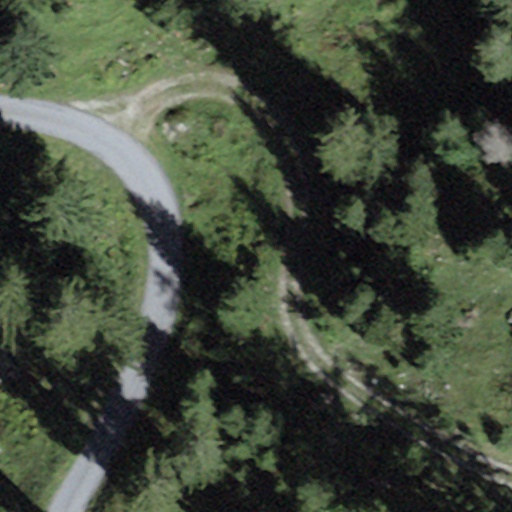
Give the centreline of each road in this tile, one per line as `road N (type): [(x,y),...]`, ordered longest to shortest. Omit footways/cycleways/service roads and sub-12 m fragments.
road 1 (track): [(109,144),(151,106),(188,90),(226,90),(259,102),(281,128),(294,174),(294,305),(304,347),(337,380),(430,438),(511,475)]
road 2 (track): [(0,111),(97,134),(141,169),(163,225),(164,290),(144,360),(65,511)]
